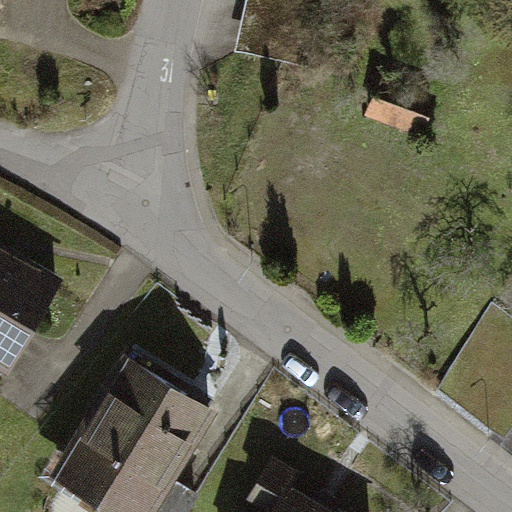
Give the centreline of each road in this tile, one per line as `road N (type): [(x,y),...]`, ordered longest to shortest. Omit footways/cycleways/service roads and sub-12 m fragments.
road 1 (residential): [(511,498),(173,241),(163,220)]
road 2 (residential): [(163,220),(158,98),(183,0)]
road 3 (residential): [(163,220),(101,205),(0,150)]
